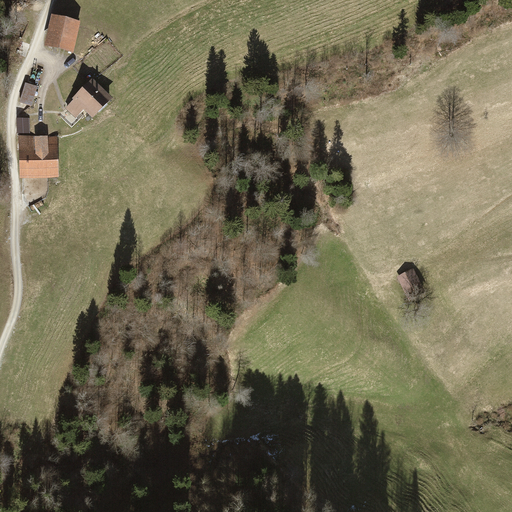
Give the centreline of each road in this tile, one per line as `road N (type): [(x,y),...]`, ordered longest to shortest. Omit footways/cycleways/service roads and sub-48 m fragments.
road 1 (track): [(11,236),(85,209),(191,137),(228,122),(278,126),(383,104),(511,30)]
road 2 (track): [(48,0),(11,95),(17,313),(0,354)]
